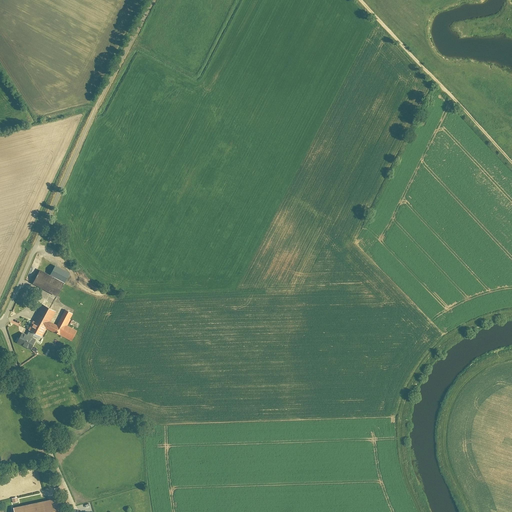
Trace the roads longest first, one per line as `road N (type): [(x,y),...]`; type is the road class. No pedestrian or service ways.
road 1 (residential): [(0,324),(156,0)]
road 2 (track): [(419,511),(398,442),(407,393),(440,343),(511,311)]
road 3 (track): [(358,0),(511,160)]
road 4 (track): [(0,324),(75,511)]
